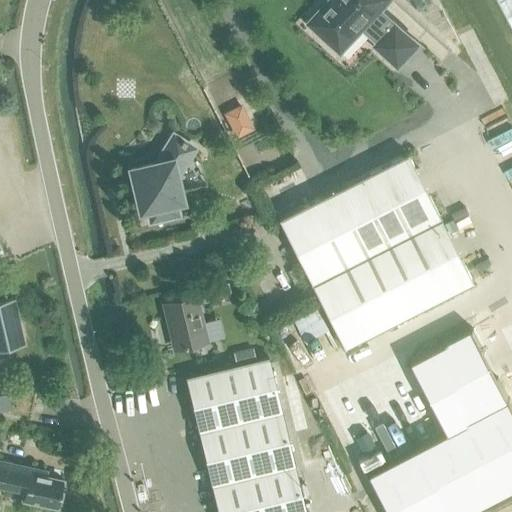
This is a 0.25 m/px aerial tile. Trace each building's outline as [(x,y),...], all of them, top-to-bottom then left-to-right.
[(329,0),(322,8),(309,23),(323,37),(341,53),(363,28),(378,41),(375,45),(398,67),(420,43),(381,8),(388,0),(329,0)] [(430,0),(413,0),(419,11),(433,4),(430,0)] [(511,0),(498,0),(511,26),(511,0)] [(182,201),(176,175),(194,148),(185,142),(186,141),(182,139),(182,140),(173,135),(156,163),(130,169),(140,211),(148,209),(151,221),(178,214),(175,203),(182,201)] [(278,217),(330,321),(343,346),(471,281),(406,153),(278,217)] [(228,282),(205,288),(207,297),(230,292),(228,282)] [(168,320),(168,321),(177,349),(207,341),(201,321),(195,295),(161,304),(165,320),(168,320)] [(0,347),(24,343),(20,321),(14,299),(0,301),(0,347)] [(467,511),(511,489),(511,402),(473,327),(408,362),(446,432),(366,473),(386,511),(467,511)] [(305,511),(268,356),(185,376),(217,511),(305,511)] [(8,431),(6,440),(22,444),(24,436),(8,431)] [(60,505),(64,490),(59,489),(62,480),(45,476),(46,471),(0,459),(0,484),(22,490),(21,496),(60,505)]
